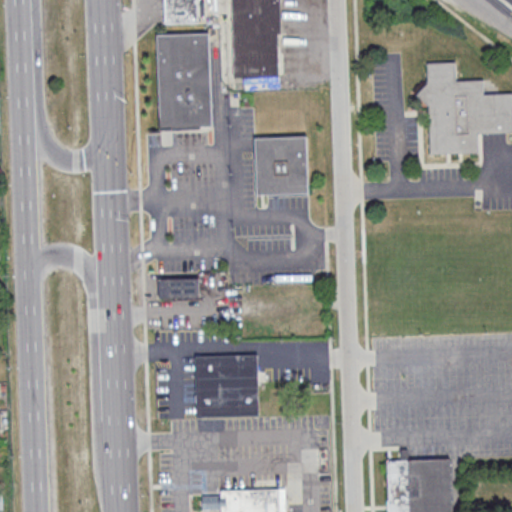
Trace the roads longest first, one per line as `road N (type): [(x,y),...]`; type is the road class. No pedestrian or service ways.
road 1 (residential): [(351,511),(333,0)]
road 2 (primary): [(118,505),(107,124)]
road 3 (primary): [(118,505),(101,478),(86,270),(72,256),(26,265)]
road 4 (primary): [(17,0),(26,265)]
road 5 (primary): [(26,265),(35,511)]
road 6 (primary): [(34,0),(42,138),(60,155),(88,157),(107,124)]
road 7 (primary): [(107,124),(103,0)]
